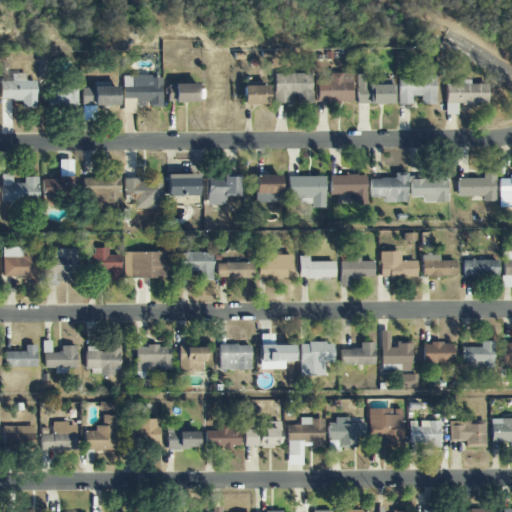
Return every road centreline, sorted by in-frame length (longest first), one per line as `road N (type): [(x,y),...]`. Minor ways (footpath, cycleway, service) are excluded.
road 1 (residential): [(0,145),(511,136)]
road 2 (residential): [(0,315),(511,311)]
road 3 (residential): [(0,483),(511,480)]
